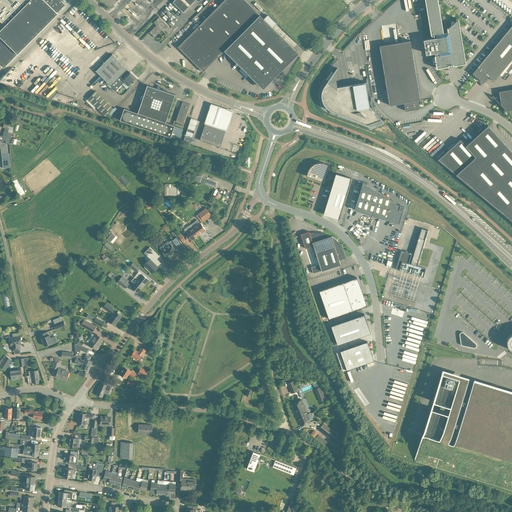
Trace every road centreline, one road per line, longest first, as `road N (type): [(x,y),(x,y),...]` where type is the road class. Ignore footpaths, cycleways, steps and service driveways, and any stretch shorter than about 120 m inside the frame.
road 1 (tertiary): [(75,401),(154,300),(229,236),(261,194)]
road 2 (unclassified): [(337,467),(288,432),(213,411),(75,401)]
road 3 (secondary): [(290,127),(401,171),(511,264)]
road 4 (secondary): [(511,252),(403,166),(292,119)]
road 5 (unclassified): [(261,194),(328,224),(353,247),(369,278),(380,359)]
road 6 (track): [(288,432),(269,353),(271,238)]
road 7 (secondary): [(240,105),(178,78),(89,0)]
road 8 (residential): [(47,390),(0,224)]
